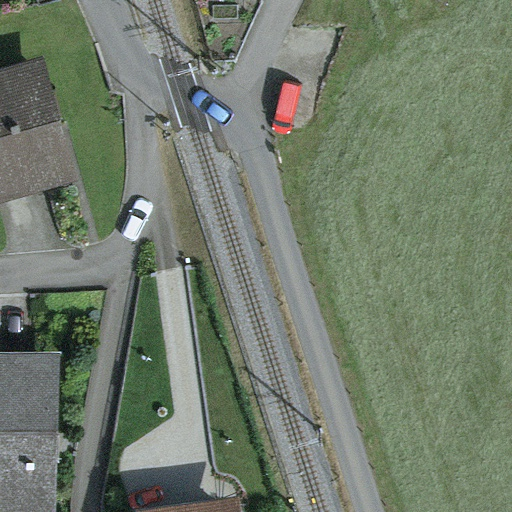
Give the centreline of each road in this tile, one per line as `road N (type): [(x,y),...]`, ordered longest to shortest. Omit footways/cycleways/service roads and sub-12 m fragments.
road 1 (residential): [(129,68),(220,102),(244,127),(370,511)]
road 2 (residential): [(117,254),(121,287),(87,511)]
road 3 (residential): [(129,68),(139,172),(132,229),(117,254)]
